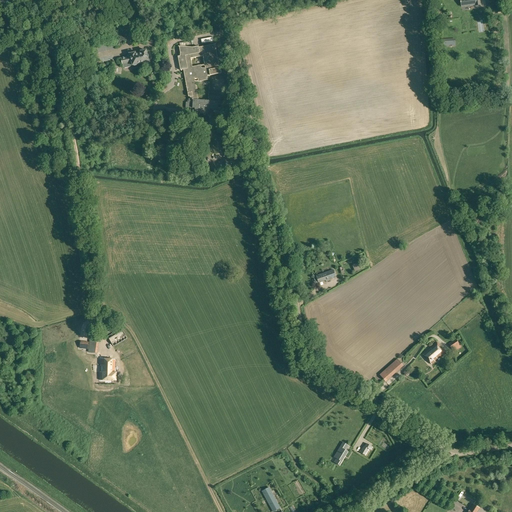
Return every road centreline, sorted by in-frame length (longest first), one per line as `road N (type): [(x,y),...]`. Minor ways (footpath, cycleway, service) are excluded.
road 1 (unclassified): [(449,455),(311,355),(220,0)]
road 2 (unknown): [(257,148),(246,151),(222,122),(183,139),(153,129),(155,105),(176,75),(176,41),(227,28)]
